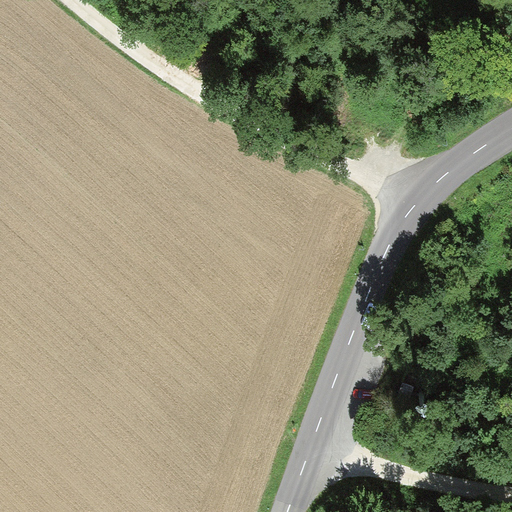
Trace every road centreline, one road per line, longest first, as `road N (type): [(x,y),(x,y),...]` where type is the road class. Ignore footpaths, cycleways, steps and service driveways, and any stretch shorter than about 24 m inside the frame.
road 1 (tertiary): [(511,126),(439,180),(403,220),(287,511)]
road 2 (track): [(413,207),(204,96),(72,0)]
road 3 (track): [(308,454),(511,494)]
